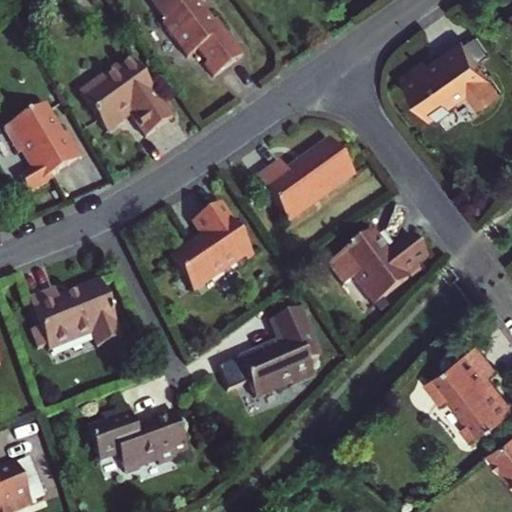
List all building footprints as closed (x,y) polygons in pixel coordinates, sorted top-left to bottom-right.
[(200,0),(149,0),(145,3),(160,22),(158,24),(183,58),(193,50),(203,63),(200,65),(211,78),(239,56),(212,21),(209,23),(196,7),(202,2),(200,0)] [(473,107),(493,92),(482,78),(485,76),(456,38),(435,54),(438,59),(425,68),(421,62),(418,59),(395,76),(425,119),(430,115),(432,118),(446,108),(443,105),(462,92),(473,107)] [(434,53),(421,62),(425,68),(438,59),(435,54),(434,53)] [(116,70),(114,67),(75,93),(102,133),(127,116),(142,138),(169,120),(129,61),(116,70)] [(495,91),(485,76),(482,78),(493,92),(495,91)] [(1,128),(15,152),(18,151),(28,167),(16,174),(27,191),(51,177),(49,175),(79,157),(64,130),(60,133),(56,126),(54,128),(49,120),(51,118),(42,104),(1,128)] [(277,162),(254,179),(285,223),(350,178),(325,142),(283,171),(277,162)] [(191,294),(224,272),(222,269),(231,263),(233,265),(236,268),(252,257),(228,224),(231,223),(218,205),(189,225),(198,238),(201,241),(191,248),(189,245),(188,245),(167,259),(191,294)] [(371,237),(326,269),(342,291),(351,284),(354,282),(374,310),(408,286),(407,284),(420,274),(417,272),(428,264),(411,241),(390,256),(389,261),(385,264),(376,252),(378,247),(371,237)] [(191,248),(201,241),(198,238),(189,245),(191,248)] [(385,264),(389,261),(378,247),(376,252),(385,264)] [(224,272),(233,265),(231,263),(222,269),(224,272)] [(58,289),(31,299),(42,328),(33,331),(40,348),(49,345),(50,350),(93,334),(99,348),(123,338),(101,282),(62,298),(58,289)] [(354,282),(351,284),(371,312),(374,310),(354,282)] [(260,353),(238,363),(255,401),(290,386),(292,389),(314,380),(308,366),(320,361),(298,312),(270,324),(279,345),(281,348),(261,356),(260,353)] [(261,356),(281,348),(279,345),(260,353),(261,356)] [(495,371),(477,347),(426,384),(441,405),(449,400),(467,424),(460,429),(470,441),(507,414),(482,380),(495,371)] [(102,415),(105,422),(88,429),(98,458),(117,451),(123,469),(156,456),(157,461),(176,454),(174,450),(187,446),(173,407),(143,418),(144,422),(135,425),(127,405),(102,415)] [(511,435),(488,453),(506,476),(510,473),(511,475),(511,435)] [(0,511),(18,511),(34,506),(17,463),(0,470),(0,511)]
